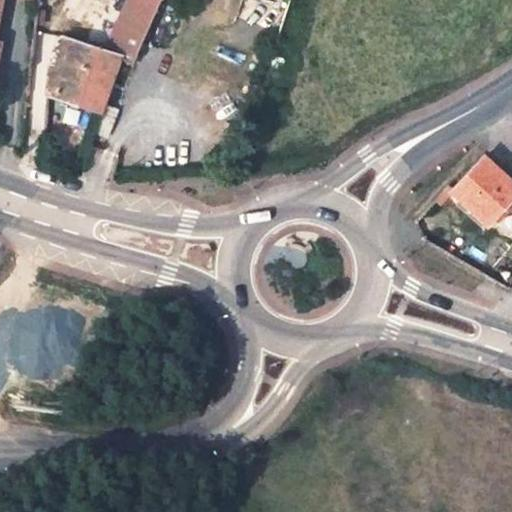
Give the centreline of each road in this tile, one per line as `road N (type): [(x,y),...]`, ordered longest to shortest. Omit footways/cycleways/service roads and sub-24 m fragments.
road 1 (tertiary): [(0,455),(195,443),(256,407),(280,341)]
road 2 (secondary): [(0,194),(59,216),(234,248)]
road 3 (tertiary): [(511,85),(332,204)]
road 4 (secondary): [(371,302),(511,354)]
road 5 (secondary): [(332,204),(285,200),(245,226),(234,248)]
